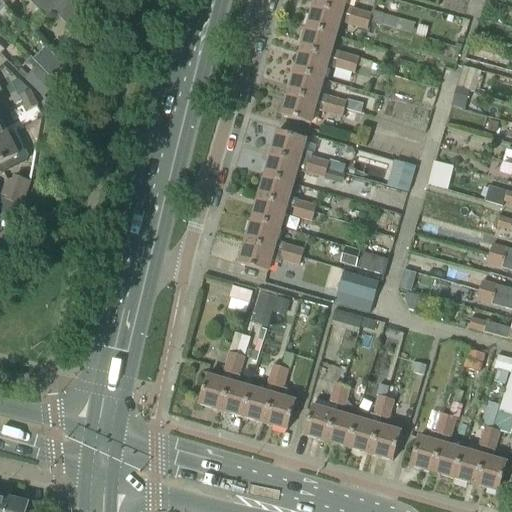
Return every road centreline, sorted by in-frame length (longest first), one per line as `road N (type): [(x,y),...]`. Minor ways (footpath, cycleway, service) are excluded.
road 1 (residential): [(135,295),(187,249),(261,0)]
road 2 (secondary): [(135,295),(218,0)]
road 3 (tertiary): [(373,511),(102,436)]
road 4 (secondary): [(102,436),(135,295)]
road 5 (tertiary): [(97,473),(154,497),(234,511)]
